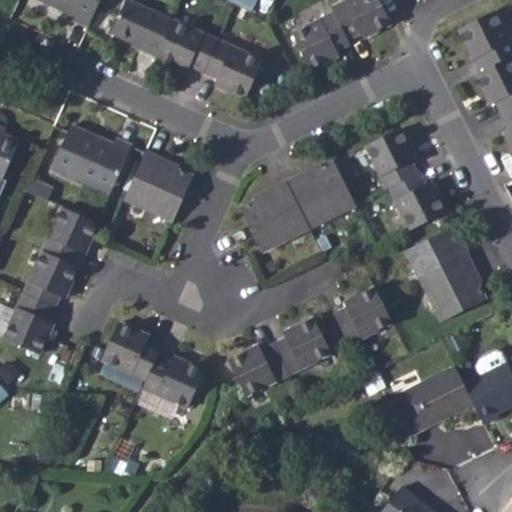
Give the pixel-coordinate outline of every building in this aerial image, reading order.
[(72,20),(86,27),(97,0),(39,0),(73,15),(72,20)] [(142,51),(156,58),(173,20),(127,0),(112,34),(142,47),(142,51)] [(375,0),(347,0),(329,9),(331,14),(343,39),(357,33),(359,37),(387,24),(375,0)] [(476,58),(482,70),(509,58),(511,55),(511,52),(491,12),(456,30),(471,60),(476,58)] [(331,14),(290,34),(306,68),(336,54),(333,49),(345,43),(343,39),(331,14)] [(173,20),(156,58),(186,71),(189,64),(202,71),(216,39),(173,20)] [(216,39),(202,71),(216,77),(214,83),(244,97),(261,59),(216,39)] [(511,65),(509,58),(482,70),(473,74),(488,105),(493,103),(499,115),(511,109),(511,65)] [(511,109),(499,115),(506,128),(500,130),(511,154),(511,109)] [(398,126),(362,144),(384,187),(386,186),(414,172),(408,159),(413,156),(398,126)] [(86,139),(88,134),(72,127),(53,170),(111,195),(132,147),(117,141),(115,145),(100,139),(98,144),(86,139)] [(0,180),(1,181),(19,141),(0,132),(0,180)] [(100,139),(88,134),(86,139),(98,144),(100,139)] [(145,151),(123,199),(171,220),(191,175),(175,168),(173,173),(167,171),(169,165),(158,160),(159,157),(145,151)] [(297,173),(283,180),(307,227),(352,203),(331,159),(315,168),(317,173),(311,176),(309,170),(298,176),(297,173)] [(414,172),(386,186),(407,228),(439,212),(442,210),(428,181),(421,183),(416,170),(414,172)] [(254,199),(238,208),(260,252),(307,227),(283,180),(269,187),(271,191),(260,197),(263,201),(257,204),(254,199)] [(30,181),(25,194),(47,203),(52,191),(30,181)] [(60,209),(41,252),(72,266),(78,253),(84,255),(96,225),(60,209)] [(447,226),(403,249),(421,285),(467,261),(460,246),(457,248),(452,250),(450,246),(455,243),(447,226)] [(41,252),(23,295),(53,309),(58,297),(64,299),(77,268),(72,266),(41,252)] [(467,261),(421,285),(438,320),(482,298),(474,281),(469,284),(467,278),(471,276),(474,275),(467,261)] [(343,308),(330,314),(346,344),(388,322),(372,287),(341,302),(343,308)] [(53,309),(23,295),(4,339),(39,355),(52,325),(47,322),(53,309)] [(284,338),(271,345),(285,375),(328,353),(310,318),(281,333),(284,338)] [(105,349),(101,359),(146,379),(156,356),(160,348),(145,342),(147,336),(117,323),(105,349)] [(285,375),(271,345),(259,350),(256,345),(226,361),(243,396),(285,375)] [(146,379),(142,388),(186,407),(202,371),(172,357),(170,362),(156,356),(146,379)] [(511,380),(504,365),(462,385),(472,406),(482,426),(496,419),(494,417),(511,408),(511,380)] [(462,385),(452,366),(394,396),(392,400),(406,430),(413,433),(472,406),(462,385)] [(0,380),(0,399),(9,389),(0,380)] [(426,511),(399,490),(380,511),(426,511)]
